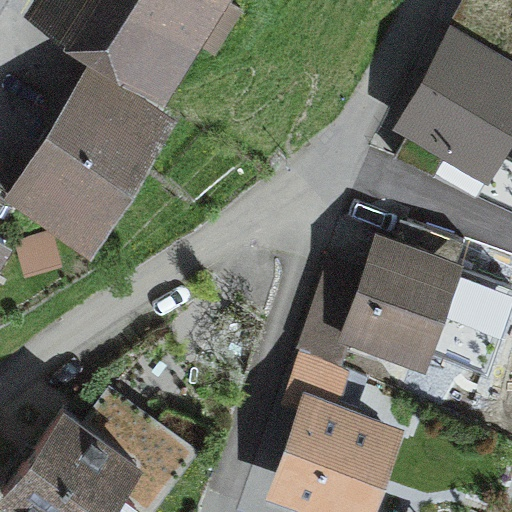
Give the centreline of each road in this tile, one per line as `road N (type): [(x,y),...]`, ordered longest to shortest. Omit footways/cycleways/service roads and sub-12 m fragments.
road 1 (residential): [(328,180),(219,236),(0,388)]
road 2 (residential): [(328,180),(221,511)]
road 3 (residential): [(328,180),(421,0)]
road 4 (residential): [(511,228),(398,179),(328,180)]
